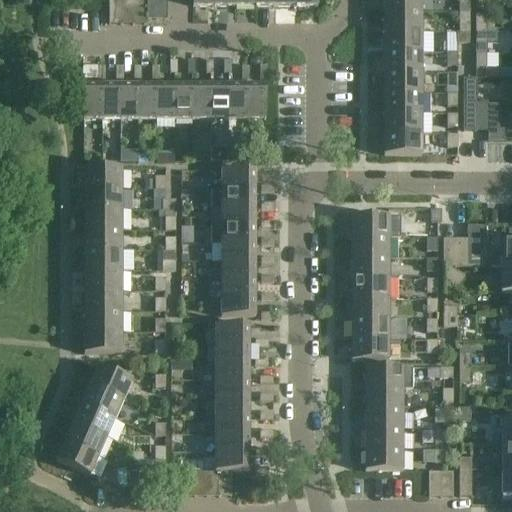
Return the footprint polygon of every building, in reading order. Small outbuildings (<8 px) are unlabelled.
[(213,0),(192,0),(192,8),(214,8),(213,0)] [(213,0),(214,8),(234,8),(233,0),(213,0)] [(233,0),(234,8),(254,8),(254,0),(233,0)] [(254,0),(254,8),(275,8),(274,0),(254,0)] [(274,0),(275,8),(295,8),(295,0),(274,0)] [(317,8),(316,0),(295,0),(295,8),(317,8)] [(421,0),(383,0),(384,14),(422,14),(421,0)] [(108,1),(108,12),(108,26),(120,27),(120,2),(108,1)] [(167,2),(147,1),(146,22),(167,22),(167,2)] [(120,2),(120,27),(132,27),(132,2),(120,2)] [(132,2),(132,27),(145,27),(145,2),(132,2)] [(422,14),(384,14),(384,35),(421,35),(422,14)] [(469,14),(459,14),(459,27),(469,27),(469,14)] [(475,32),(486,32),(486,16),(475,16),(475,32)] [(486,32),(475,32),(475,45),(486,44),(486,32)] [(421,35),(384,35),(384,55),(421,55),(421,35)] [(456,45),(457,45),(470,45),(470,35),(458,35),(456,35),(456,45)] [(421,55),(384,55),(384,75),(421,75),(421,55)] [(446,55),(446,69),(457,69),(457,55),(446,55)] [(486,56),(475,56),(475,70),(486,70),(486,56)] [(177,63),(169,63),(169,76),(177,76),(177,63)] [(187,63),(187,76),(195,76),(195,63),(187,63)] [(205,63),(205,76),(213,76),(213,63),(205,63)] [(231,63),(223,63),(223,76),(231,76),(231,63)] [(97,68),(96,82),(105,82),(105,68),(97,68)] [(115,68),(115,82),(123,82),(123,68),(115,68)] [(141,68),(133,68),(133,82),(141,82),(141,68)] [(159,68),(151,68),(151,82),(159,82),(159,68)] [(241,68),(241,82),(249,82),(249,68),(241,68)] [(267,68),(259,68),(259,82),(267,82),(267,68)] [(421,75),(384,75),(384,96),(421,96),(421,75)] [(446,76),(446,89),(457,89),(457,76),(446,76)] [(83,88),(82,123),(102,123),(102,88),(83,88)] [(120,123),(120,88),(102,88),(102,123),(120,123)] [(138,123),(138,89),(120,88),(120,123),(138,123)] [(156,123),(156,89),(138,89),(138,123),(156,123)] [(156,89),(156,123),(174,123),(174,89),(156,89)] [(174,89),(174,123),(192,123),(192,89),(174,89)] [(192,89),(192,123),(210,123),(210,89),(192,89)] [(228,123),(228,89),(210,89),(210,123),(228,123)] [(228,89),(228,123),(246,123),(246,89),(228,89)] [(246,89),(246,123),(265,123),(265,89),(246,89)] [(421,96),(384,96),(384,116),(421,116),(421,96)] [(446,96),(446,109),(457,109),(457,96),(446,96)] [(474,133),(474,105),(463,105),(463,133),(474,133)] [(474,105),(474,133),(487,133),(487,105),(474,105)] [(421,116),(384,116),(384,137),(421,137),(421,116)] [(446,130),(457,130),(457,116),(446,116),(446,130)] [(421,137),(384,137),(384,158),(421,158),(421,137)] [(446,150),(457,150),(457,137),(446,137),(446,150)] [(147,156),(138,156),(138,165),(147,165),(147,156)] [(122,171),(84,170),(84,192),(122,192),(122,171)] [(254,173),(220,173),(220,192),(254,192),(254,173)] [(154,192),(165,192),(165,179),(154,179),(154,182),(154,192)] [(154,182),(144,182),(144,192),(154,192),(154,182)] [(84,212),(122,213),(122,192),(84,192),(84,212)] [(220,192),(210,192),(210,210),(211,210),(220,210),(254,210),(254,192),(220,192)] [(162,202),(162,213),(175,213),(175,202),(162,202)] [(260,206),(260,214),(274,214),(274,206),(260,206)] [(254,210),(220,210),(220,228),(254,228),(254,210)] [(122,213),(84,212),(84,233),(122,233),(122,213)] [(430,225),(437,225),(441,225),(441,212),(430,212),(430,225)] [(351,241),(389,241),(389,219),(351,219),(351,241)] [(165,220),(165,233),(175,233),(175,220),(165,220)] [(195,220),(184,220),(184,228),(195,228),(195,220)] [(260,224),(260,232),(274,232),(274,224),(260,224)] [(211,247),(220,247),(220,246),(254,246),(254,228),(220,228),(211,228),(211,247)] [(122,233),(84,233),(84,253),(122,253),(122,233)] [(164,254),(175,254),(175,240),(164,240),(164,254)] [(426,254),(437,254),(437,240),(426,240),(426,254)] [(260,241),(260,250),(274,250),(274,241),(260,241)] [(389,241),(351,241),(351,261),(389,261),(389,241)] [(443,241),(442,269),(455,269),(455,241),(443,241)] [(467,241),(455,241),(455,269),(467,269),(467,241)] [(500,260),(494,260),(494,269),(500,269),(511,269),(511,242),(500,243),(500,260)] [(220,264),(254,264),(254,246),(220,246),(220,247),(220,264)] [(122,253),(84,253),(84,274),(122,274),(122,253)] [(351,282),(389,282),(389,261),(351,261),(351,282)] [(426,261),(426,274),(437,275),(437,261),(426,261)] [(162,263),(162,274),(175,274),(175,263),(162,263)] [(254,264),(220,264),(220,283),(254,283),(254,264)] [(511,269),(500,269),(500,295),(511,295),(511,269)] [(122,274),(84,274),(84,294),(122,294),(122,274)] [(260,278),(260,286),(275,286),(275,278),(260,278)] [(154,280),(154,294),(165,294),(165,280),(154,280)] [(426,281),(426,295),(437,295),(437,281),(426,281)] [(389,282),(351,282),(351,302),(389,302),(389,282)] [(254,283),(220,283),(220,301),(254,301),(254,283)] [(122,294),(84,294),(84,315),(122,315),(122,294)] [(260,296),(260,304),(275,304),(275,296),(260,296)] [(154,301),(154,314),(165,314),(165,301),(154,301)] [(254,301),(220,301),(220,320),(254,320),(254,301)] [(389,302),(351,302),(351,322),(389,322),(389,302)] [(426,302),(426,315),(437,315),(437,302),(426,302)] [(443,320),(457,320),(457,309),(443,309),(443,320)] [(122,315),(84,315),(84,335),(122,335),(122,315)] [(457,320),(443,320),(443,330),(457,329),(457,320)] [(154,322),(154,335),(165,335),(165,322),(154,322)] [(389,322),(351,322),(351,343),(389,343),(389,322)] [(426,336),(437,336),(437,322),(426,322),(426,336)] [(248,328),(214,328),(214,347),(248,347),(248,328)] [(84,357),(122,357),(122,335),(84,335),(84,357)] [(437,342),(426,342),(426,356),(437,356),(437,342)] [(165,357),(165,343),(154,343),(154,357),(165,357)] [(351,364),(389,364),(389,343),(351,343),(351,364)] [(214,365),(248,365),(248,347),(214,347),(214,365)] [(459,370),(469,370),(469,356),(458,356),(459,370)] [(214,383),(248,383),(248,365),(214,365),(214,383)] [(89,388),(124,403),(133,383),(98,368),(89,388)] [(403,370),(365,370),(365,392),(403,392),(412,392),(412,370),(403,370)] [(439,381),(453,381),(453,370),(439,370),(439,381)] [(469,370),(459,370),(459,384),(470,384),(469,370)] [(154,378),(154,391),(165,391),(165,378),(154,378)] [(214,401),(248,401),(248,383),(214,383),(214,401)] [(124,403),(89,388),(81,406),(116,422),(124,403)] [(442,391),(442,405),(453,405),(453,391),(442,391)] [(365,412),(403,412),(403,392),(365,392),(365,412)] [(214,419),(248,419),(248,401),(214,401),(214,419)] [(72,425),(107,441),(116,422),(81,406),(72,425)] [(469,410),(458,410),(459,424),(469,424),(469,410)] [(403,412),(365,412),(365,432),(403,432),(403,412)] [(434,425),(445,425),(445,412),(434,412),(434,425)] [(214,437),(248,437),(248,419),(214,419),(214,437)] [(511,421),(501,421),(495,421),(495,432),(501,432),(501,447),(511,447),(511,421)] [(107,441),(72,425),(64,444),(99,459),(107,441)] [(154,426),(154,439),(165,439),(165,426),(154,426)] [(365,453),(403,453),(403,432),(365,432),(365,453)] [(445,446),(445,432),(434,432),(434,446),(445,446)] [(214,455),(248,455),(248,437),(214,437),(214,455)] [(99,459),(64,444),(55,463),(90,479),(99,459)] [(511,473),(511,447),(501,447),(501,473),(511,473)] [(154,449),(154,463),(165,463),(165,449),(154,449)] [(434,466),(445,466),(445,452),(434,452),(434,466)] [(365,474),(403,474),(403,453),(365,453),(365,474)] [(132,455),(132,468),(143,468),(143,455),(132,455)] [(248,455),(214,455),(214,474),(219,474),(231,474),(248,474),(248,455)] [(471,460),(458,460),(459,473),(471,473),(471,460)] [(459,499),(471,499),(471,473),(459,473),(459,499)] [(501,499),(511,498),(511,473),(501,473),(501,499)] [(137,474),(126,474),(126,488),(137,487),(137,483),(137,474)] [(182,499),(182,474),(171,474),(170,499),(182,499)] [(182,474),(182,499),(196,499),(195,474),(182,474)] [(207,499),(207,474),(195,474),(196,499),(207,499)] [(207,474),(207,499),(219,499),(219,474),(214,474),(207,474)] [(231,499),(231,474),(219,474),(219,499),(231,499)] [(428,474),(428,499),(440,499),(441,474),(428,474)] [(453,499),(453,474),(441,474),(440,499),(453,499)]
